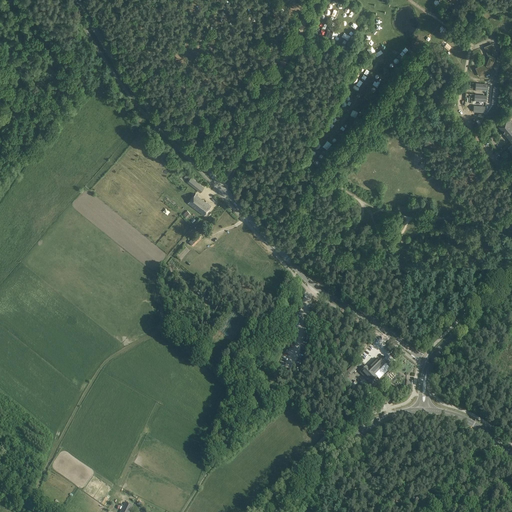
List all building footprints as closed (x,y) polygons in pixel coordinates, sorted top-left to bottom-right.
[(485,47),(488,55),(486,60),(485,65),(476,68),(480,76),(491,71),(497,55),(493,44),(485,47)] [(511,122),(509,119),(500,126),(511,141),(511,143),(508,147),(511,151),(511,122)] [(191,177),(187,183),(200,193),(204,187),(191,177)] [(195,194),(188,203),(204,216),(211,206),(206,202),(205,202),(195,194)] [(212,212),(217,216),(224,209),(219,204),(212,212)] [(187,211),(183,215),(187,219),(191,214),(187,211)] [(197,234),(189,242),(194,246),(202,238),(197,234)] [(382,361),(380,362),(377,359),(368,368),(367,368),(366,367),(360,373),(371,383),(373,381),(376,377),(378,379),(382,375),(389,368),(382,361)] [(347,372),(351,375),(357,369),(358,370),(361,367),(360,366),(362,363),(360,361),(347,372)] [(126,503),(121,511),(131,511),(134,507),(126,503)]
